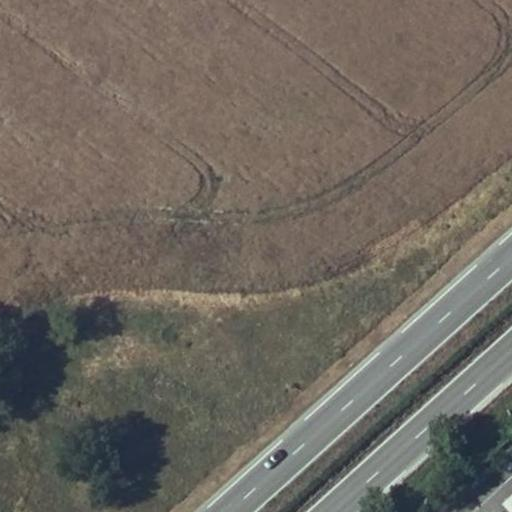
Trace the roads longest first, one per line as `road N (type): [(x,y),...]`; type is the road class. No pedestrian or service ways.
road 1 (primary): [(511,252),(223,511)]
road 2 (primary): [(314,511),(511,341)]
